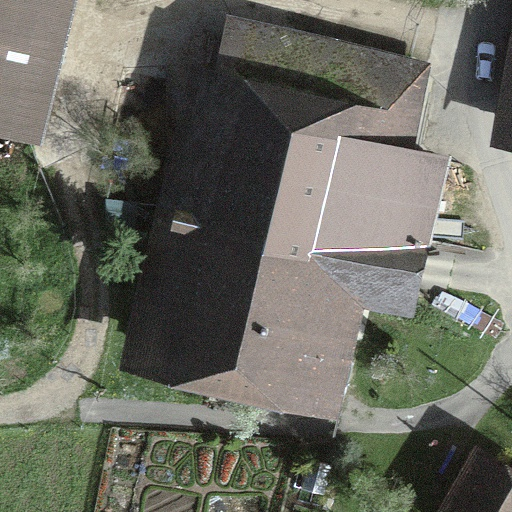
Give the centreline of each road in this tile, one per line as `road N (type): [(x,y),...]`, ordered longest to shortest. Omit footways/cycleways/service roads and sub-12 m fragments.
road 1 (track): [(0,416),(344,438),(430,422),(511,371)]
road 2 (unclassified): [(495,0),(484,107),(511,214)]
